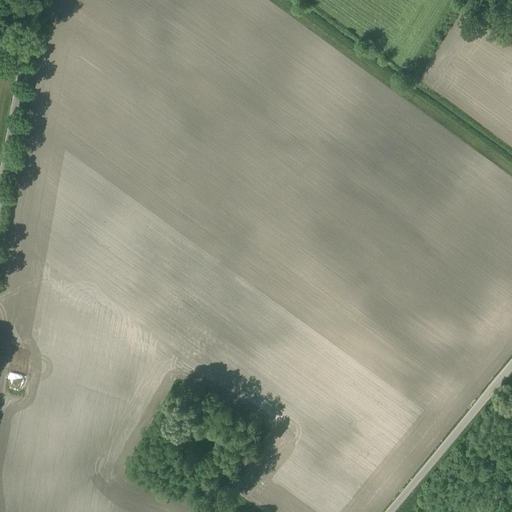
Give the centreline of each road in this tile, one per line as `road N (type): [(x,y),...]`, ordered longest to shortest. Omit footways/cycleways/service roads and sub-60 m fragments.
road 1 (unclassified): [(0,197),(34,0)]
road 2 (unclassified): [(392,511),(511,367)]
